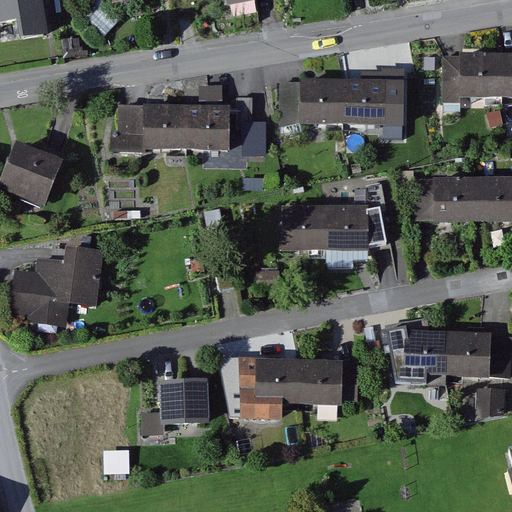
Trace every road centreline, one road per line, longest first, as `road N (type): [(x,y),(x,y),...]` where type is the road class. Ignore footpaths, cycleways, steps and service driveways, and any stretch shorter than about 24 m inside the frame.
road 1 (residential): [(511,275),(0,375)]
road 2 (residential): [(0,96),(511,12)]
